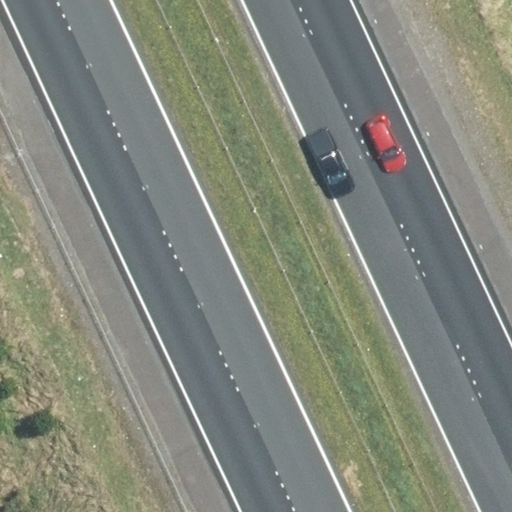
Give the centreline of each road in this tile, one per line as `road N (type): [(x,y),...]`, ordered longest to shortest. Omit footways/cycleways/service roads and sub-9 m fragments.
road 1 (motorway): [(294,511),(56,0)]
road 2 (motorway): [(295,0),(511,463)]
